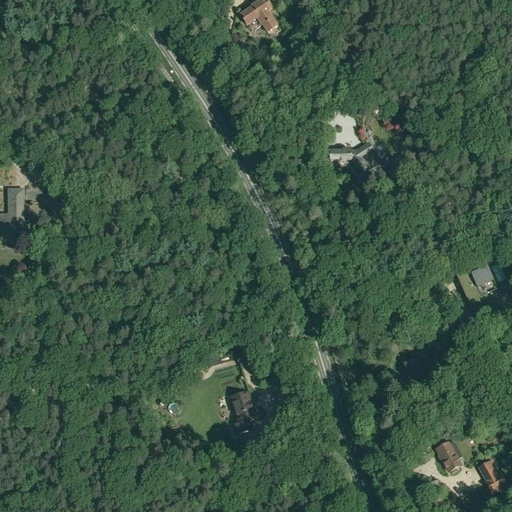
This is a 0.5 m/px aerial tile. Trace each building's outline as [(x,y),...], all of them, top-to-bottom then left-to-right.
[(267,33),(277,26),(268,12),(272,9),(266,0),(263,0),(259,3),(258,2),(252,6),(252,7),(240,15),(247,25),(259,18),(263,24),(262,25),(267,33)] [(364,181),(384,169),(379,161),(375,163),(365,146),(357,151),(348,151),(348,149),(343,149),(343,151),(330,152),(330,161),(351,161),(364,181)] [(385,167),(391,177),(407,167),(402,157),(385,167)] [(16,230),(24,230),(23,190),(8,190),(9,215),(0,215),(0,230),(3,230),(3,240),(16,240),(16,230)] [(475,307),(482,322),(500,313),(491,293),(497,290),(487,269),(462,280),(472,301),(468,303),(470,309),(475,307)] [(498,352),(506,347),(496,331),(489,336),(498,352)] [(424,370),(420,371),(418,366),(433,361),(430,350),(413,355),(414,359),(410,360),(411,363),(405,365),(410,382),(417,380),(420,388),(428,385),(431,380),(429,372),(424,370)] [(244,420),(255,417),(249,400),(250,399),(249,393),(230,399),(237,422),(233,423),(236,435),(248,432),(244,420)] [(448,472),(460,466),(449,445),(437,451),(448,472)] [(493,461),(488,464),(479,469),(492,491),(505,484),(493,461)]
